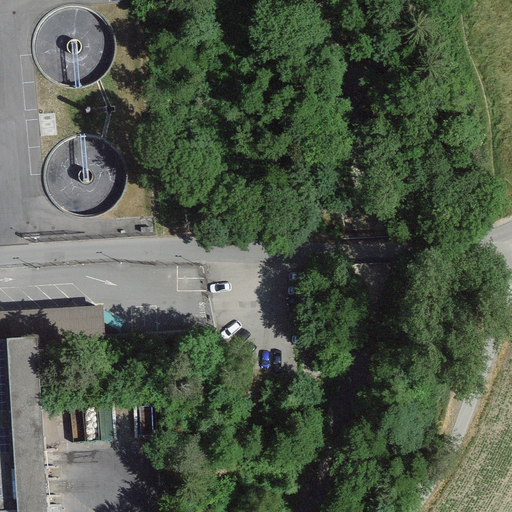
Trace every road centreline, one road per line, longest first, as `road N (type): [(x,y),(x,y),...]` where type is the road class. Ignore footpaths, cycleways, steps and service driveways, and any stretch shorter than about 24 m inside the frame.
road 1 (unclassified): [(0,258),(332,238),(511,242)]
road 2 (residential): [(511,282),(465,426),(412,511)]
